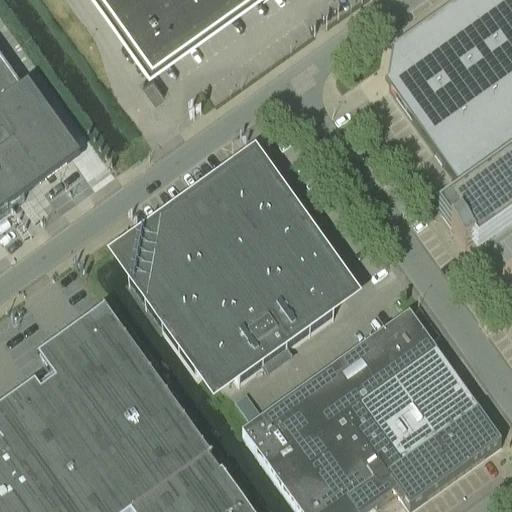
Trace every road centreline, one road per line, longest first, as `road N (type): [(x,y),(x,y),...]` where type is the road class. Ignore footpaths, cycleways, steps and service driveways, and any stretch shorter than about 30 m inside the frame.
road 1 (unclassified): [(511,409),(286,87)]
road 2 (unclassified): [(286,87),(0,290)]
road 3 (unknown): [(149,107),(296,0)]
road 4 (unclassified): [(408,0),(286,87)]
road 5 (unknown): [(149,107),(78,0)]
